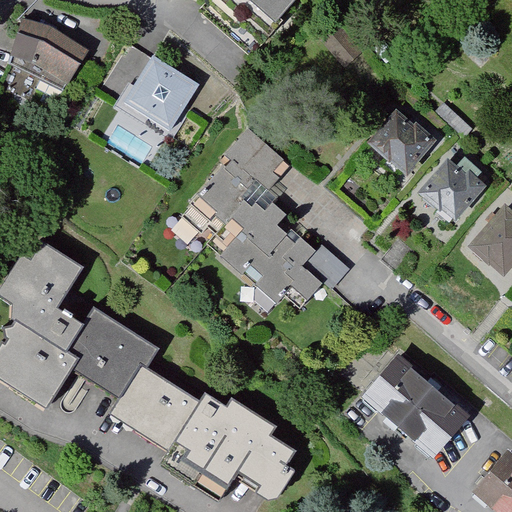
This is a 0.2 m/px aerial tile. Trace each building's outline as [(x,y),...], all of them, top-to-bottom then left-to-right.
[(298,0),(226,0),(267,35),(298,0)] [(343,20),(323,36),(348,69),(368,53),(343,20)] [(51,32),(28,29),(17,61),(39,67),(68,87),(86,58),(51,32)] [(197,91),(155,65),(126,113),(168,138),(197,91)] [(436,149),(399,118),(374,148),(411,179),(436,149)] [(265,151),(250,138),(231,161),(236,166),(206,201),(255,243),(247,252),(239,245),(225,261),(269,299),(285,281),(313,304),(343,269),(323,251),(318,257),(305,245),(300,251),(279,233),(288,222),(273,209),(289,190),(256,162),(265,151)] [(489,189),(466,167),(458,175),(452,169),(425,197),(454,225),(489,189)] [(511,219),(510,217),(476,256),(506,283),(511,276),(511,219)] [(81,274),(45,252),(34,270),(25,265),(3,301),(27,316),(0,360),(0,373),(79,423),(100,390),(125,406),(117,419),(229,489),(237,475),(265,492),(289,454),(271,443),(277,434),(235,408),(229,418),(207,403),(202,411),(144,374),(156,355),(97,319),(87,335),(55,316),(81,274)] [(465,422),(403,368),(371,404),(433,458),(465,422)] [(511,511),(511,462),(511,461),(479,498),(495,511),(511,511)]
